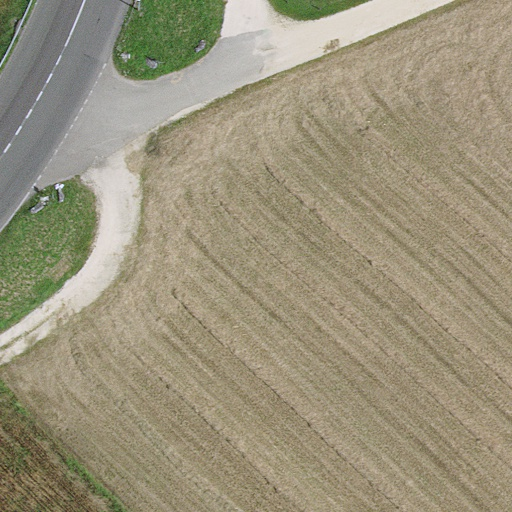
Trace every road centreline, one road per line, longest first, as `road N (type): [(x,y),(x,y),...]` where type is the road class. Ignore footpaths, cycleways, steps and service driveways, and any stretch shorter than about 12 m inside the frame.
road 1 (track): [(398,0),(120,122),(32,106)]
road 2 (track): [(0,350),(66,304),(105,260),(123,209),(120,122)]
road 3 (secondary): [(0,153),(32,106),(82,0)]
